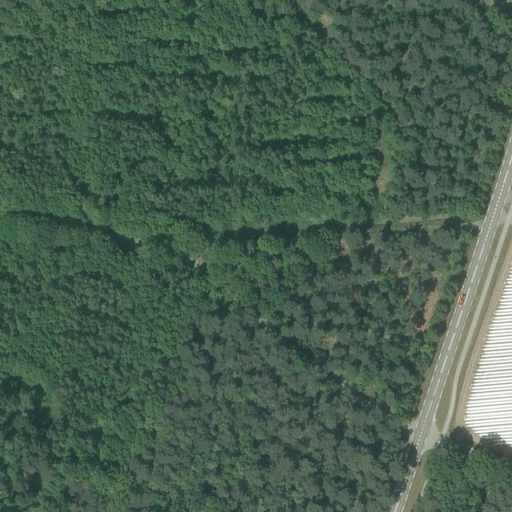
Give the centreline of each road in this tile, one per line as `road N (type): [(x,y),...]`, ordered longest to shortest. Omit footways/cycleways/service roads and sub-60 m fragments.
road 1 (unclassified): [(421,432),(312,363),(172,251),(108,234),(0,222)]
road 2 (track): [(190,261),(211,242),(245,237),(511,220)]
road 3 (primary): [(421,432),(511,156)]
